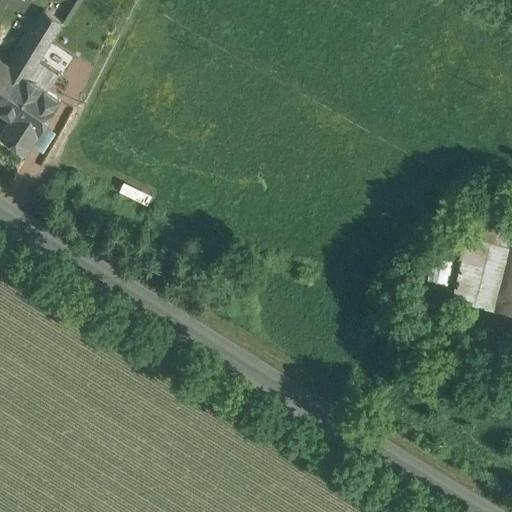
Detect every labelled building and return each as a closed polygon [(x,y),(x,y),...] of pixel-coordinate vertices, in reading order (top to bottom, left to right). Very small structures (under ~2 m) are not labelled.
[(31,0),(0,0),(0,2),(7,6),(10,1),(25,10),(31,0)] [(45,10),(11,66),(25,75),(29,78),(63,22),(45,10)] [(0,109),(1,111),(25,75),(11,66),(0,58),(0,109)] [(25,75),(1,111),(17,121),(6,137),(28,151),(38,135),(39,135),(61,100),(29,78),(25,75)] [(511,251),(495,308),(511,311),(511,251)]
